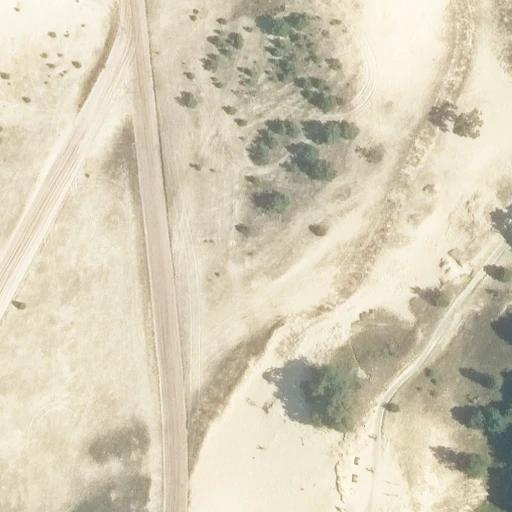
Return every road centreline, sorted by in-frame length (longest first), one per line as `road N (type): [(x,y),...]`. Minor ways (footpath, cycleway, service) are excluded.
road 1 (track): [(176,511),(173,352),(134,0)]
road 2 (track): [(461,0),(456,87),(397,211),(299,294),(173,352)]
road 3 (track): [(137,28),(79,124),(0,306)]
road 4 (track): [(375,465),(450,393),(511,314)]
